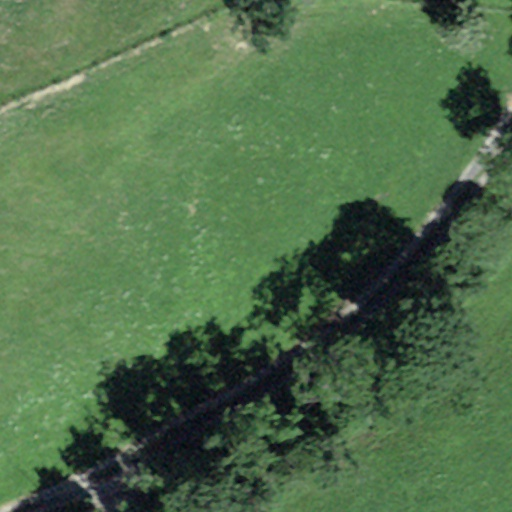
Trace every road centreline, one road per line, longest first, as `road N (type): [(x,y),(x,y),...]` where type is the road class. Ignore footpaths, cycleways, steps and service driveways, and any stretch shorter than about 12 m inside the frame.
road 1 (track): [(100,470),(339,347),(511,135)]
road 2 (unclassified): [(0,511),(100,470),(114,511)]
